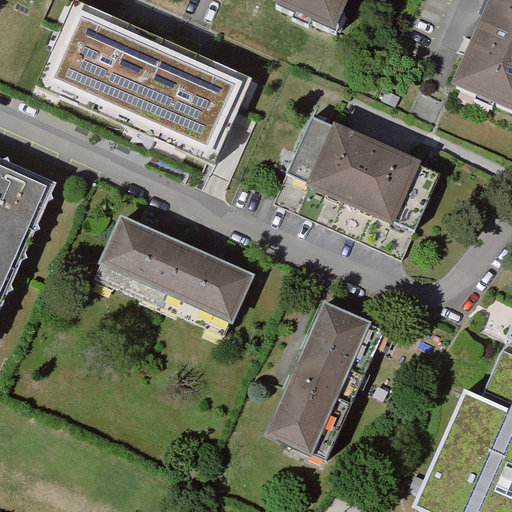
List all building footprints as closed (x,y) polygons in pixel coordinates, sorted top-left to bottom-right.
[(356,0),(280,0),(276,9),(339,38),(356,0)] [(511,0),(499,0),(497,6),(511,12),(511,0)] [(511,114),(511,12),(497,6),(460,92),(511,114)] [(208,152),(239,84),(80,12),(49,80),(208,152)] [(418,234),(444,177),(314,119),(288,176),(418,234)] [(0,309),(55,186),(0,161),(0,309)] [(161,313),(167,300),(189,248),(121,218),(92,283),(161,313)] [(257,278),(189,248),(167,300),(234,329),(257,278)] [(326,305),(293,381),(355,408),(367,379),(354,374),(375,327),(326,305)] [(511,511),(511,356),(507,354),(488,396),(511,406),(511,412),(469,394),(417,511),(511,511)] [(293,381),(266,442),(328,468),(355,408),(293,381)]
